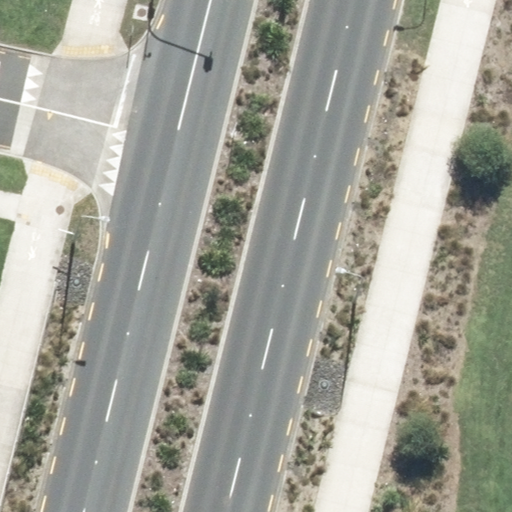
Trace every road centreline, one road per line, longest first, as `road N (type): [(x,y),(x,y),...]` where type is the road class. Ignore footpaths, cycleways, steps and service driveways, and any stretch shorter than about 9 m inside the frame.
road 1 (secondary): [(368,0),(254,511)]
road 2 (secondary): [(89,511),(160,212)]
road 3 (residential): [(0,96),(113,99),(209,42)]
road 4 (residential): [(160,212),(95,161),(0,109)]
road 5 (secondary): [(160,212),(209,42)]
